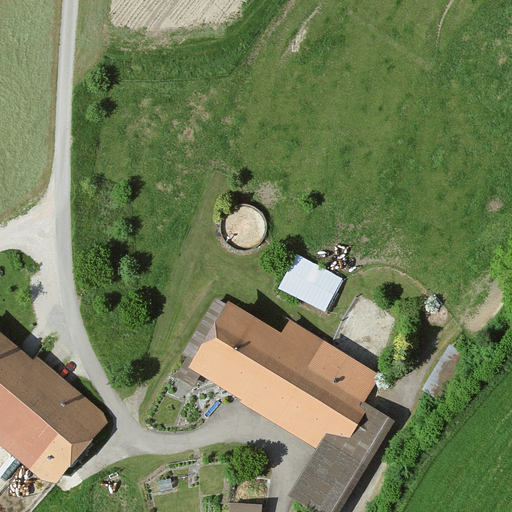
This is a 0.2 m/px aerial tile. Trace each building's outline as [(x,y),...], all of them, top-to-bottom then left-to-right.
[(261,214),(256,209),(249,205),(242,204),(235,206),(228,209),(223,215),(220,223),(220,231),(222,238),(227,244),(234,248),(242,250),(250,249),(256,246),(261,241),(264,234),(266,227),(264,220),(261,214)] [(343,279),(296,255),(279,288),(325,312),(343,279)] [(281,333),(228,301),(187,368),(318,448),(289,496),(315,511),(339,511),(396,421),(364,402),(381,375),(289,319),(281,333)] [(0,445),(41,480),(56,483),(108,422),(105,413),(36,355),(33,359),(0,331),(0,445)] [(468,355),(452,345),(424,388),(441,398),(468,355)] [(260,511),(261,505),(230,503),(229,511),(260,511)]
